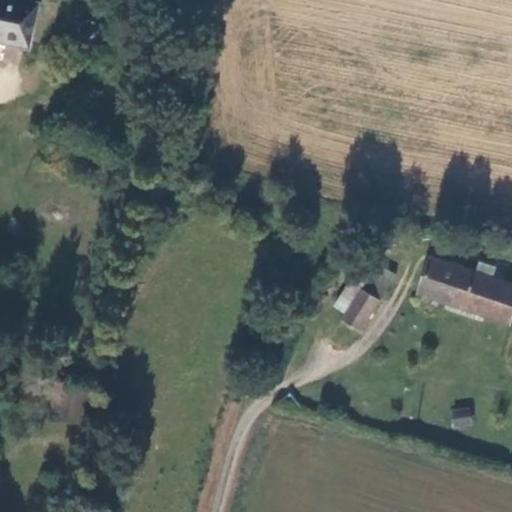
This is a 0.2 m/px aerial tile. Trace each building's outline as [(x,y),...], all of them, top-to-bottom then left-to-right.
[(39,4),(18,0),(0,0),(0,39),(29,47),(39,4)] [(355,263),(386,283),(395,269),(364,249),(355,263)] [(412,292),(510,322),(511,315),(511,280),(424,254),(412,292)] [(355,332),(386,283),(355,263),(324,312),(355,332)] [(67,386),(63,416),(88,419),(92,389),(67,386)] [(453,426),(471,425),(471,409),(453,409),(453,426)]
